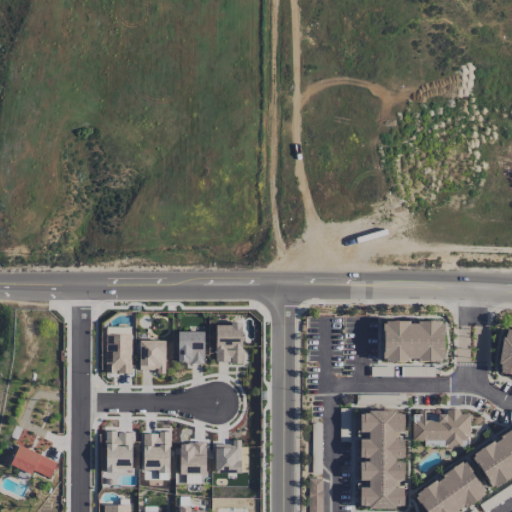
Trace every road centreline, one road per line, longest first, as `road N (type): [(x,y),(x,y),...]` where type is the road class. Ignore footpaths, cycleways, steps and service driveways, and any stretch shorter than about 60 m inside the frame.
road 1 (residential): [(274,0),(272,191),(287,283),(287,511)]
road 2 (tertiary): [(511,291),(0,282)]
road 3 (residential): [(83,282),(76,511)]
road 4 (residential): [(439,385),(327,387),(327,318)]
road 5 (residential): [(80,403),(212,401)]
road 6 (residential): [(327,387),(332,511)]
